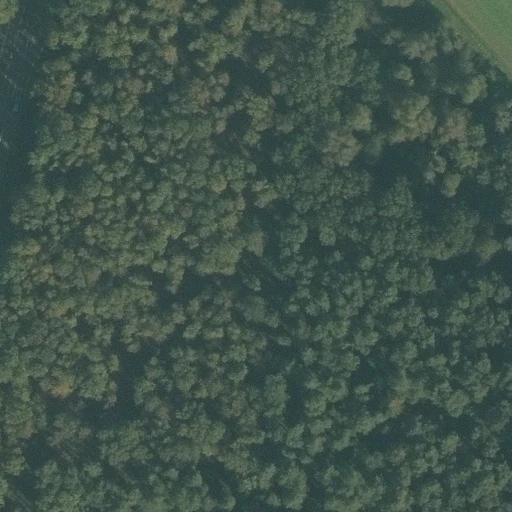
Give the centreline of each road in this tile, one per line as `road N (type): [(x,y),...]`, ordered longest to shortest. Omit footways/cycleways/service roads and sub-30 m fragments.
road 1 (secondary): [(0,127),(37,0)]
road 2 (track): [(428,0),(511,95)]
